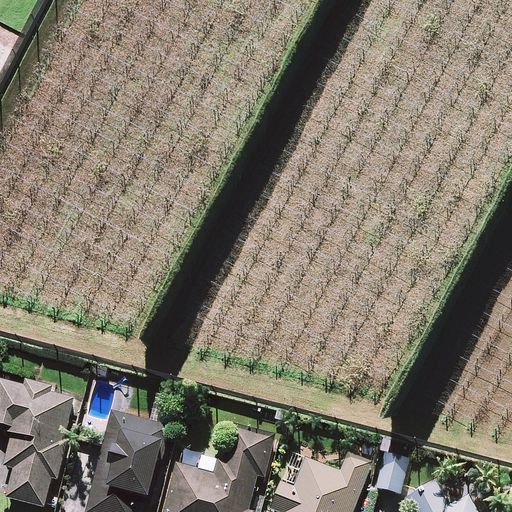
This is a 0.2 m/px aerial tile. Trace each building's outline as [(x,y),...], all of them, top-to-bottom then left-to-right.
[(23,386),(0,380),(0,426),(13,429),(5,467),(13,469),(6,500),(44,508),(50,479),(55,480),(72,399),(52,395),(54,387),(24,380),(23,386)] [(169,427),(112,412),(86,511),(137,511),(141,497),(146,499),(159,448),(164,449),(169,427)] [(274,436),(231,426),(219,476),(196,470),(200,456),(181,451),(166,511),(250,511),(248,511),(256,477),(264,479),(274,436)] [(352,511),(372,463),(347,453),(339,473),(304,459),(293,487),(281,482),(270,510),(275,511),(352,511)] [(408,461),(384,455),(376,489),(400,495),(408,461)] [(450,504),(437,481),(409,497),(415,511),(481,511),(467,494),(450,504)]
